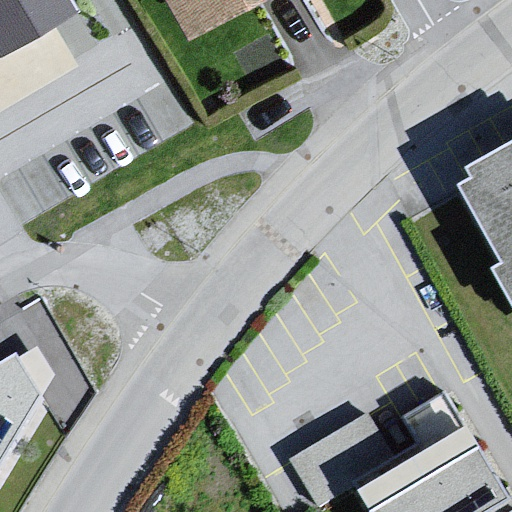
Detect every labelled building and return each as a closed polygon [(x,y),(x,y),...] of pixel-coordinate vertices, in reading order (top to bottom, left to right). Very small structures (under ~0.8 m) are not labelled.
[(77,0),(0,0),(0,60),(84,12),(77,0)] [(146,0),(176,54),(277,0),(146,0)] [(0,115),(0,150),(16,142),(0,115)] [(511,122),(439,164),(494,259),(485,264),(511,310),(511,122)] [(0,476),(49,395),(15,342),(0,351),(0,476)] [(357,484),(395,463),(368,413),(293,454),(320,504),(357,484)] [(395,463),(357,484),(373,511),(511,511),(511,486),(506,490),(466,424),(395,463)]
